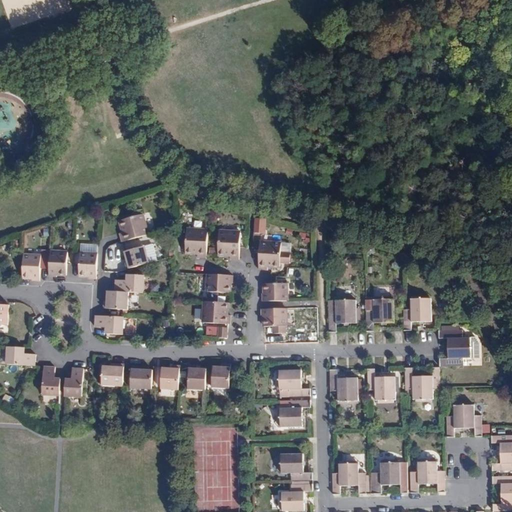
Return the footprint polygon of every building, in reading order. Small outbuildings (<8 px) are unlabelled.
[(123,235),(124,242),(149,235),(143,218),(123,224),(125,234),(123,235)] [(266,219),(255,218),(254,233),(265,233),(266,219)] [(207,257),(209,230),(187,229),(186,252),(198,253),(198,256),(207,257)] [(239,260),(240,232),(220,230),(218,255),(225,255),(231,255),(231,259),(234,259),(239,260)] [(261,243),(260,248),(259,270),(264,270),(268,270),(268,266),(280,267),(280,263),(290,264),(290,253),(281,253),(281,243),(261,243)] [(80,252),(97,253),(98,244),(81,244),(80,252)] [(125,261),(127,270),(151,263),(145,246),(125,252),(127,261),(125,261)] [(51,251),(49,276),(53,277),(57,277),(57,275),(67,275),(68,264),(68,252),(51,251)] [(80,252),(80,276),(89,276),(89,279),(93,279),(97,279),(97,253),(80,252)] [(24,253),(23,278),(33,278),(32,281),(38,281),(40,281),(41,254),(24,253)] [(127,280),(116,279),(116,285),(115,292),(129,292),(143,293),(143,275),(128,274),(127,280)] [(234,276),(210,274),(210,294),(234,295),(234,291),(235,286),(231,286),(231,283),(233,283),(234,276)] [(287,283),(265,284),(265,294),(263,294),(263,302),(287,301),(287,283)] [(129,292),(115,292),(108,291),(107,301),(105,301),(104,304),(104,308),(127,309),(129,292)] [(404,307),(405,331),(412,331),(412,321),(432,320),(431,292),(411,293),(411,307),(404,307)] [(373,308),(366,308),(367,332),(374,332),(374,322),(394,321),(394,293),(373,293),(373,308)] [(336,298),(329,298),(330,333),(337,332),(337,323),(357,322),(356,294),(336,295),(336,298)] [(234,303),(209,302),(208,323),(229,324),(231,324),(231,319),(231,315),(228,315),(228,309),(233,310),(234,303)] [(0,325),(9,327),(11,306),(0,304),(0,325)] [(287,325),(287,309),(262,309),(262,317),(264,317),(264,321),(264,326),(273,326),(273,328),(273,332),(274,334),(286,334),(286,325),(287,325)] [(124,317),(96,316),(96,320),(95,327),(107,328),(107,334),(123,334),(124,317)] [(228,338),(228,328),(219,327),(219,338),(228,338)] [(461,331),(439,331),(439,339),(447,339),(448,359),(444,360),(440,360),(440,367),(461,367),(461,358),(475,358),(475,338),(461,338),(461,331)] [(8,364),(36,366),(36,362),(36,355),(25,354),(25,348),(8,347),(8,364)] [(123,386),(124,371),(125,364),(121,364),(114,364),(114,367),(111,367),(104,366),(103,385),(123,386)] [(231,389),(231,370),(231,365),(226,364),(224,364),(223,367),(214,367),(214,374),(209,374),(209,386),(213,386),(214,388),(231,389)] [(42,394),(60,395),(61,377),(55,377),(55,366),(50,366),(44,365),(42,394)] [(189,389),(206,390),(207,369),(198,369),(198,366),(194,365),(190,365),(189,389)] [(131,388),(152,390),(153,370),(145,370),(142,370),(143,367),(139,367),(132,366),(132,372),(131,388)] [(179,390),(181,366),(177,366),(173,366),(172,368),(163,368),(162,390),(179,390)] [(66,378),(65,396),(82,397),(84,368),(79,368),(73,367),(72,378),(66,378)] [(433,388),(441,389),(440,368),(432,368),(432,376),(413,377),(413,368),(405,368),(406,389),(412,390),(413,395),(413,403),(433,403),(433,388)] [(375,377),(375,369),(368,369),(368,390),(375,390),(375,404),(396,404),(395,377),(375,377)] [(338,378),(338,370),(330,370),(331,391),(338,391),(339,405),(359,405),(359,378),(338,378)] [(311,400),(311,392),(301,392),(301,372),(274,372),(274,392),(288,392),(289,401),(311,400)] [(311,400),(289,401),(289,408),(275,408),(275,428),(302,427),(302,407),(311,407),(311,400)] [(476,437),(483,437),(483,414),(475,414),(475,400),(455,400),(455,415),(447,416),(448,438),(456,437),(456,427),(475,427),(476,437)] [(511,435),(492,436),(492,443),(501,443),(501,462),(493,462),(493,470),(511,469),(511,435)] [(291,473),(291,481),(313,480),(313,472),(304,472),(303,452),(277,452),(277,473),(291,473)] [(446,493),(445,469),(437,469),(436,456),(417,456),(417,471),(410,471),(411,494),(417,493),(417,483),(438,483),(438,493),(446,493)] [(339,473),(333,473),(333,495),(340,495),(340,485),(358,485),(359,495),(366,494),(366,491),(366,471),(359,471),(358,457),(339,458),(339,473)] [(375,494),(383,494),(383,483),(402,483),(401,457),(382,457),(382,471),(375,472),(375,494)] [(511,475),(493,476),(493,483),(502,483),(502,502),(494,503),(494,511),(511,510),(511,475)] [(304,491),(313,491),(313,484),(311,484),(291,484),(291,492),(276,492),(276,511),(283,511),(304,511),(304,491)]
